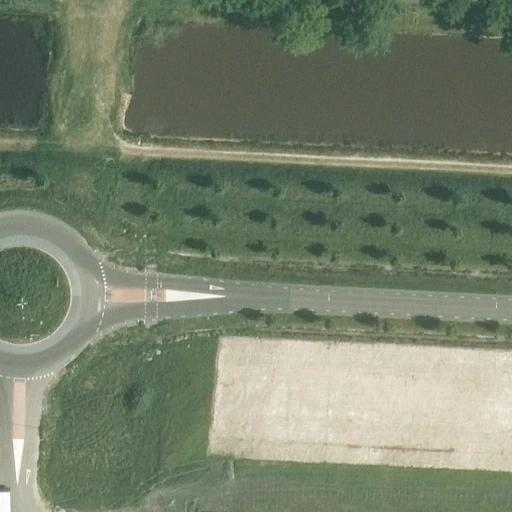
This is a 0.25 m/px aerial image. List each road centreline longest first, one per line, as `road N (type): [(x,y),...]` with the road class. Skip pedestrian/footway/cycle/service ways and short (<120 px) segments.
road 1 (track): [(0,150),(511,175)]
road 2 (secondary): [(210,295),(511,310)]
road 3 (track): [(80,154),(85,0)]
road 4 (secondary): [(210,295),(91,277)]
